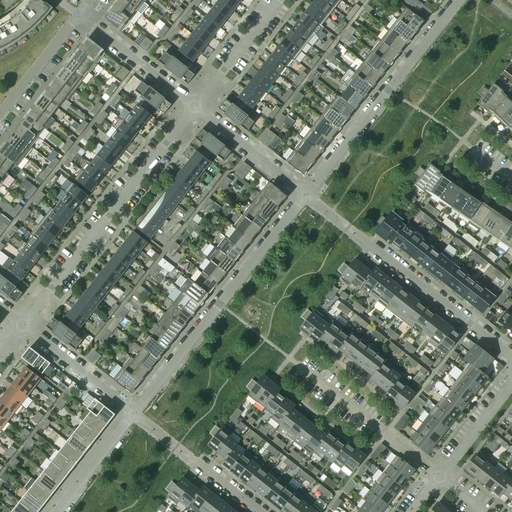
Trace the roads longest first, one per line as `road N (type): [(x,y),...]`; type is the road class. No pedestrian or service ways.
road 1 (residential): [(21,325),(194,107)]
road 2 (residential): [(133,414),(305,196)]
road 3 (residential): [(511,357),(305,196)]
road 4 (residential): [(305,196),(459,0)]
road 5 (residential): [(257,511),(133,414)]
road 6 (residential): [(194,107),(79,16)]
road 7 (residential): [(133,414),(21,325)]
road 8 (residential): [(305,196),(194,107)]
road 9 (residential): [(194,107),(278,0)]
road 10 (residential): [(0,117),(79,16)]
road 11 (residential): [(56,511),(133,414)]
